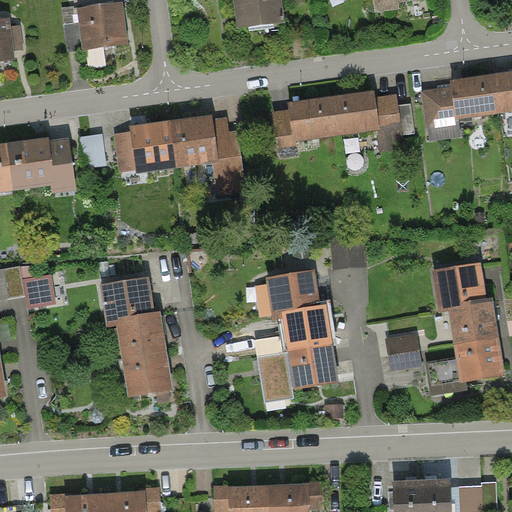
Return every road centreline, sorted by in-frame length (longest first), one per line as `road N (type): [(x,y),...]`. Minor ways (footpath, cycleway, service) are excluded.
road 1 (residential): [(511,46),(0,116)]
road 2 (residential): [(0,469),(511,444)]
